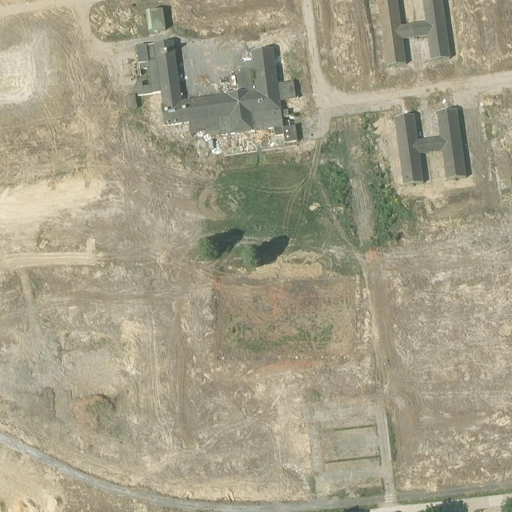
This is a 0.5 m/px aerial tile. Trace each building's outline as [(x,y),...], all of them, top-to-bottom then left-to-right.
[(442,0),(422,0),(425,23),(399,26),(398,21),(391,22),(393,41),(427,37),(430,60),(450,58),(442,0)] [(146,14),(149,34),(165,31),(162,12),(146,14)] [(149,70),(151,88),(150,84),(146,84),(146,88),(147,88),(151,88),(152,91),(147,91),(143,92),(142,89),(142,85),(136,85),(138,98),(161,94),(163,106),(161,106),(164,128),(172,127),(219,120),(221,135),(221,137),(273,130),(275,138),(283,137),(284,145),(297,143),(295,128),(293,128),(292,124),(290,124),(291,128),(283,129),(281,119),(288,118),(287,112),(281,113),(279,103),(279,99),(279,98),(278,91),(277,86),(273,50),(251,53),(252,64),(240,65),(241,74),(240,74),(238,74),(239,74),(236,75),(239,94),(227,96),(227,97),(181,103),(173,43),(172,43),(136,48),(140,77),(141,77),(141,76),(140,71),(149,70)] [(126,100),(127,111),(136,110),(135,98),(126,100)] [(415,116),(395,118),(402,186),(423,183),(420,154),(442,152),(445,180),(466,177),(458,110),(437,112),(440,138),(417,141),(415,116)] [(42,202),(90,196),(87,178),(51,182),(51,187),(0,193),(0,215),(43,210),(42,202)]
